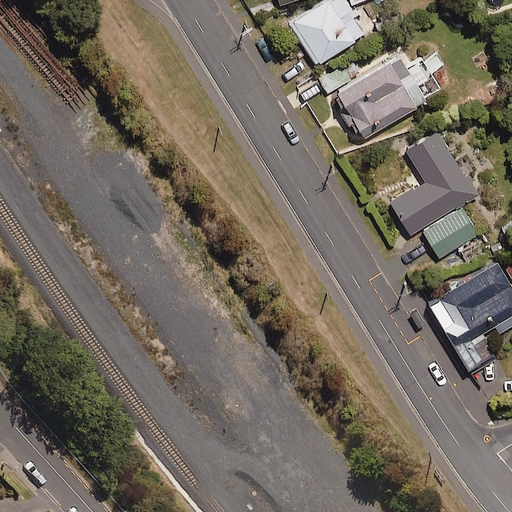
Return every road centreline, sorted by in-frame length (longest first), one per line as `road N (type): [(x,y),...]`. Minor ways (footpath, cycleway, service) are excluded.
road 1 (residential): [(184,0),(476,470)]
road 2 (track): [(0,163),(98,320),(235,502)]
road 3 (track): [(224,511),(294,486),(361,511)]
road 4 (residential): [(0,409),(93,511)]
